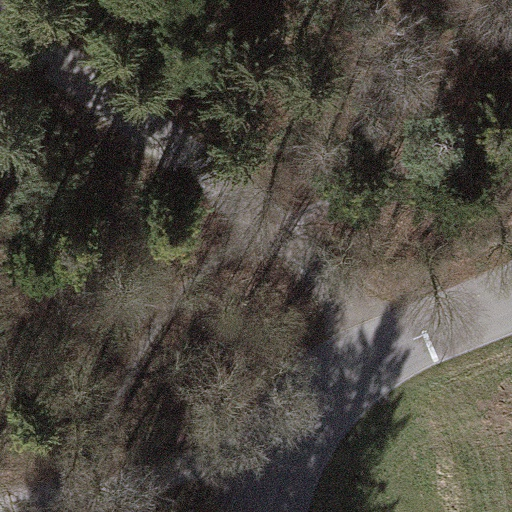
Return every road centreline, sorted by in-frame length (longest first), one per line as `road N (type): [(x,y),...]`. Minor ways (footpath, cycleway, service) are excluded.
road 1 (track): [(387,348),(210,172),(0,19)]
road 2 (unclassified): [(264,511),(283,444),(332,380),(387,348),(511,299)]
road 3 (track): [(283,444),(50,497)]
